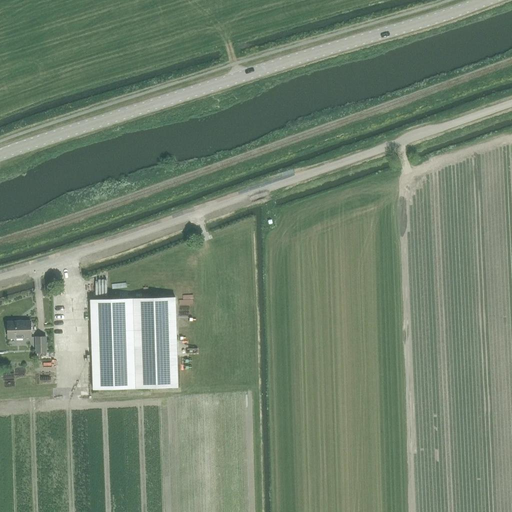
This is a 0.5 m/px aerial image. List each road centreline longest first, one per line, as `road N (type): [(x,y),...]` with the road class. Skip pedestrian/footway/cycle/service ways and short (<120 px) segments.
road 1 (unclassified): [(0,277),(511,103)]
road 2 (tertiary): [(0,155),(487,0)]
